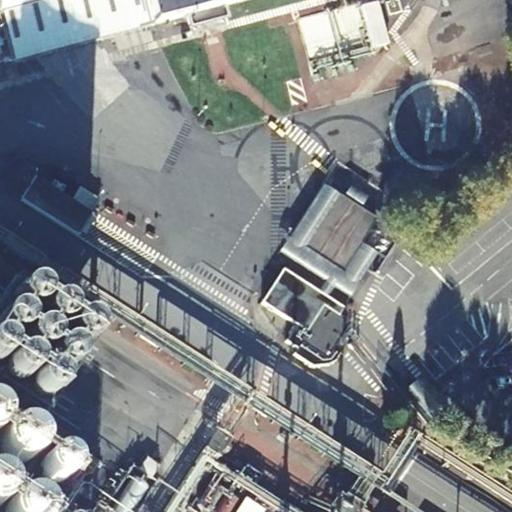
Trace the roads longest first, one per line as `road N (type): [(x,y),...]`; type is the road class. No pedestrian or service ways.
road 1 (unclassified): [(310,413),(0,207)]
road 2 (residential): [(310,413),(511,263)]
road 3 (unclassified): [(462,511),(310,413)]
